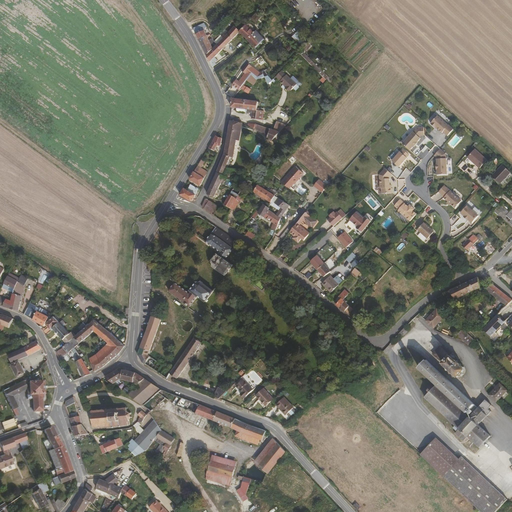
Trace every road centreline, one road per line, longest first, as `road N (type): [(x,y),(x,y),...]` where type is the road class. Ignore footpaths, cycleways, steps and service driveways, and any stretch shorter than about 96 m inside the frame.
road 1 (residential): [(170,198),(269,255),(373,340),(459,279)]
road 2 (secondary): [(350,511),(271,426),(167,385),(132,358)]
road 3 (secondary): [(170,198),(217,121),(220,102),(163,0)]
road 4 (track): [(0,119),(150,230)]
road 5 (secondary): [(132,358),(140,248),(170,198)]
